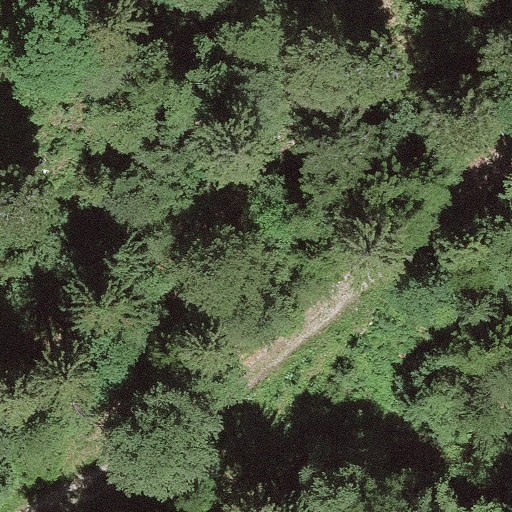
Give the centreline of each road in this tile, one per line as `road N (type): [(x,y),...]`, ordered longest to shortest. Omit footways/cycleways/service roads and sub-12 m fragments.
road 1 (track): [(511,138),(405,252),(64,511)]
road 2 (track): [(59,511),(336,0)]
